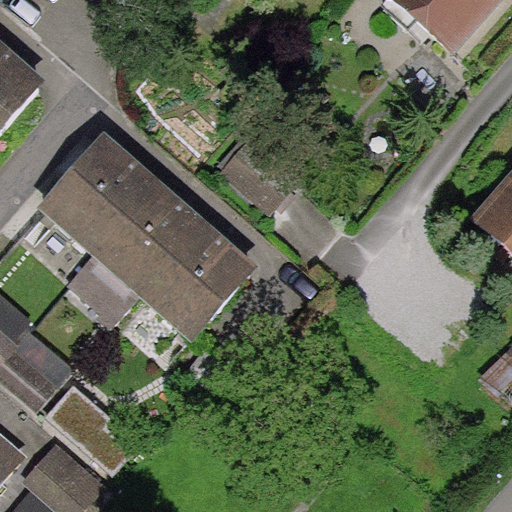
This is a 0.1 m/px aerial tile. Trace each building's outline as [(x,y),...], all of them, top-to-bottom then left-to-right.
[(387,0),(378,12),(447,65),(497,0),(387,0)] [(0,135),(45,83),(0,44),(0,135)] [(91,256),(156,183),(106,139),(42,212),(91,256)] [(206,226),(156,183),(91,256),(142,300),(206,226)] [(511,184),(470,233),(511,269),(511,184)] [(260,274),(206,226),(142,300),(195,347),(260,274)] [(0,329),(0,383),(40,417),(79,372),(35,334),(22,349),(0,329)] [(511,351),(485,374),(511,405),(511,351)] [(0,499),(27,468),(0,446),(0,499)] [(9,511),(87,511),(108,487),(61,449),(9,511)]
